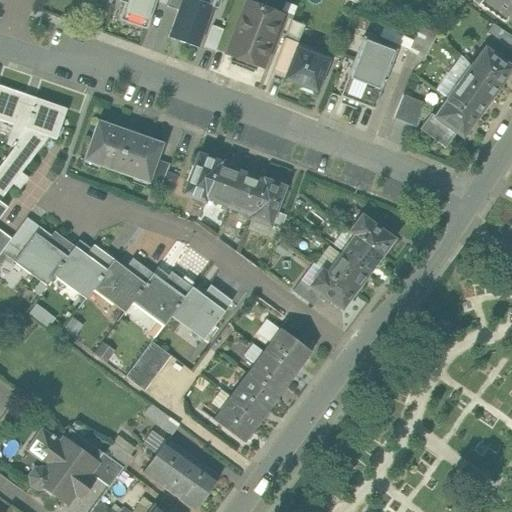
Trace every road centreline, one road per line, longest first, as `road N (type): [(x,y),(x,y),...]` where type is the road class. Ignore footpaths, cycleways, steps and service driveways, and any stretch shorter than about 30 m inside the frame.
road 1 (residential): [(476,201),(111,63),(62,66),(2,46)]
road 2 (residential): [(360,357),(194,234),(123,208)]
road 3 (residential): [(476,201),(360,357)]
road 4 (residential): [(360,357),(242,511)]
